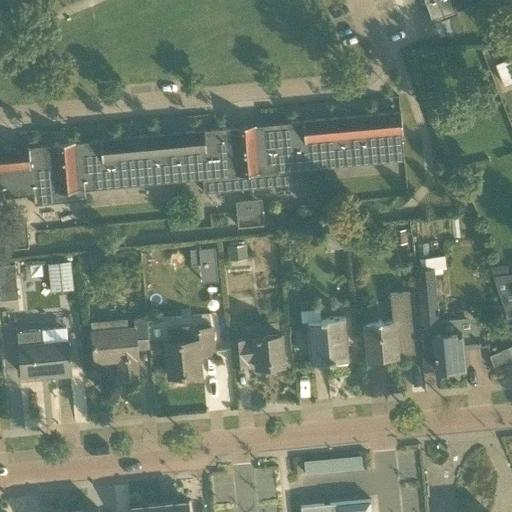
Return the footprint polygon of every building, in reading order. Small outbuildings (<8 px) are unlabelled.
[(451,0),(456,11),(486,0),(451,0)] [(291,170),(404,160),(402,133),(403,133),(401,112),(298,122),(272,124),(255,126),(255,125),(252,125),(235,126),(235,128),(110,139),(84,142),(75,143),(74,142),(64,142),(54,143),(54,145),(0,149),(0,197),(33,195),(34,204),(59,202),(87,199),(86,190),(203,179),(204,192),(241,189),(292,184),(291,170)] [(236,201),(237,212),(238,227),(264,225),(262,199),(236,201)] [(3,249),(29,247),(27,221),(1,223),(3,249)] [(408,244),(407,229),(394,230),(395,244),(408,244)] [(284,237),(285,251),(300,250),(299,236),(299,234),(284,235),(284,237)] [(244,244),(230,246),(228,246),(229,260),(248,258),(247,244),(244,244)] [(192,264),(200,264),(216,262),(215,246),(190,249),(192,264)] [(77,256),(79,269),(105,267),(104,253),(89,254),(90,255),(77,256)] [(434,267),(435,269),(442,269),(446,269),(445,256),(429,257),(419,258),(419,268),(434,267)] [(73,289),(70,261),(52,263),(48,263),(51,291),(73,289)] [(0,299),(17,298),(15,264),(0,264),(0,299)] [(511,273),(493,276),(506,318),(511,316),(511,273)] [(439,320),(436,279),(417,280),(421,324),(420,324),(423,355),(435,354),(435,358),(436,358),(438,370),(465,368),(464,347),(481,346),(479,332),(462,333),(462,332),(457,332),(456,318),(439,320)] [(366,324),(369,357),(415,353),(409,291),(391,293),(393,321),(366,324)] [(323,315),(348,313),(347,303),(322,304),(323,315)] [(500,304),(484,306),(485,322),(501,321),(500,304)] [(345,317),(321,319),(320,309),(301,311),(302,322),(308,321),(312,362),(336,360),(336,358),(347,357),(348,359),(349,359),(345,317)] [(91,322),(92,332),(95,363),(118,361),(120,380),(138,378),(137,359),(139,359),(139,346),(150,346),(147,318),(134,319),(135,328),(128,329),(127,319),(91,322)] [(200,354),(214,353),(212,328),(191,330),(192,340),(167,342),(170,375),(174,375),(174,378),(183,377),(183,374),(201,372),(200,354)] [(70,342),(44,344),(43,332),(19,334),(22,375),(49,373),(49,377),(72,375),(70,342)] [(232,341),(234,366),(248,365),(247,362),(257,361),(257,367),(284,365),(282,336),(255,338),(255,340),(244,341),(244,340),(232,341)] [(502,351),(506,361),(506,362),(511,359),(511,345),(501,350),(502,351)] [(372,511),(372,499),(301,506),(301,511),(372,511)] [(190,511),(189,501),(161,503),(161,511),(190,511)] [(161,511),(161,503),(132,506),(132,511),(161,511)]
